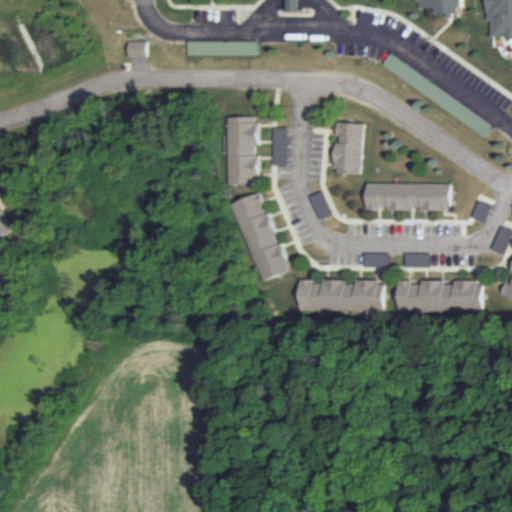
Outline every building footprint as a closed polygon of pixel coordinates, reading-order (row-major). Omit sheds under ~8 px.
[(291,0),(292,1),(292,10),(304,9),(304,1),(304,0),(291,0)] [(463,0),(463,14),(451,14),(441,13),(441,8),(421,8),(421,1),(418,1),(418,0),(463,0)] [(260,40),(191,40),(191,54),(260,55),(260,40)] [(132,41),(132,58),(150,58),(150,42),(132,41)] [(233,117),(257,117),(257,122),(263,122),(263,125),(263,142),(263,146),(259,146),(259,154),(264,154),(264,158),(264,175),(264,178),(259,178),(259,183),(234,183),(233,117)] [(338,121),(367,123),(362,174),(340,172),(340,168),(336,168),(336,165),(338,146),(338,142),(342,142),(342,136),(337,136),(337,133),(338,121)] [(370,183),(454,184),(454,207),(450,207),(449,210),(446,210),(427,210),(424,210),(424,207),(417,207),(417,211),(412,211),(394,210),(390,210),(390,208),(385,208),(385,211),(380,211),(370,211),(370,183)] [(0,193),(14,232),(0,237),(0,193)] [(238,206),(264,195),(266,200),(268,204),(265,206),(268,215),(273,213),(274,215),(280,230),(282,235),(278,237),(281,244),(286,243),(287,246),(293,261),(295,265),(291,266),(293,271),(269,281),(238,206)] [(492,204),(480,200),(474,218),(486,222),(492,204)] [(493,248),(505,254),(511,238),(511,229),(503,225),(493,248)] [(303,309),(304,279),(313,280),(318,280),(318,284),(324,284),(324,279),(329,279),(346,280),(351,280),(350,284),(358,284),(359,280),(362,280),(378,281),(384,281),(384,285),(388,285),(387,312),(303,309)] [(402,280),(402,309),(485,309),(485,286),(479,286),(479,282),(476,282),(460,282),(458,282),(458,286),(447,286),(447,281),(444,281),(427,281),(424,281),(424,284),(415,284),(415,280),(411,280),(402,280)] [(511,282),(509,281),(507,286),(503,295),(511,298),(511,282)]
